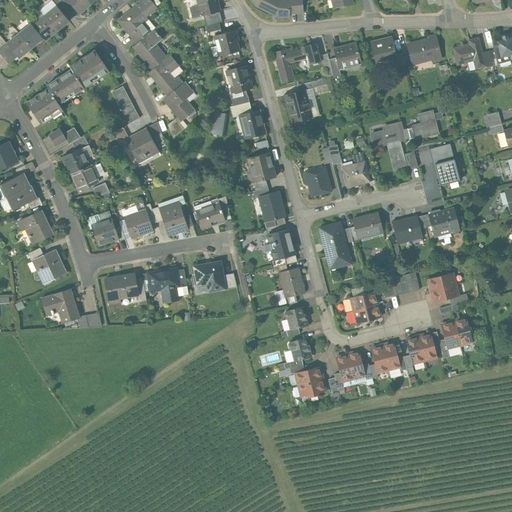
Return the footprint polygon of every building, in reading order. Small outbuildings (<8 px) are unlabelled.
[(58,0),(54,0),(52,2),(56,7),(57,7),(61,12),(66,8),(58,0)] [(58,0),(66,8),(71,5),(66,0),(58,0)] [(90,4),(86,0),(66,0),(71,5),(78,14),(90,4)] [(157,8),(150,0),(145,0),(138,7),(146,17),(157,8)] [(158,0),(150,0),(157,8),(162,4),(158,0)] [(220,11),(217,0),(198,0),(202,16),(220,11)] [(281,0),(279,0),(252,0),(257,7),(276,16),(289,17),(289,14),(290,1),(281,0)] [(302,0),(290,0),(290,1),(289,14),(303,13),(302,0)] [(329,0),(330,0),(333,0),(336,8),(352,4),(351,0),(329,0)] [(137,6),(119,21),(137,43),(150,33),(141,22),(147,18),(138,7),(137,6)] [(61,12),(57,7),(56,7),(45,17),(57,31),(69,22),(61,12)] [(57,31),(45,17),(32,26),(43,39),(45,41),(57,31)] [(32,26),(31,24),(19,34),(31,49),(43,39),(32,26)] [(137,43),(133,47),(149,65),(163,54),(156,45),(162,39),(154,29),(137,43)] [(236,31),(215,36),(217,47),(220,46),(223,56),(238,51),(236,42),(238,41),(236,31)] [(511,33),(492,39),(495,50),(498,63),(499,63),(511,59),(511,33)] [(19,34),(6,44),(10,48),(13,53),(17,57),(19,59),(31,49),(19,34)] [(430,41),(423,43),(422,41),(407,45),(409,52),(412,63),(431,58),(432,60),(441,58),(435,36),(429,37),(430,41)] [(478,38),(469,41),(470,45),(454,48),(458,64),(483,58),(478,38)] [(384,40),(371,43),(375,59),(388,56),(389,59),(396,57),(396,55),(395,51),(396,51),(393,40),(384,42),(384,40)] [(6,43),(0,48),(0,55),(0,56),(10,48),(6,44),(6,43)] [(356,44),(343,48),(343,47),(334,49),(336,58),(339,69),(348,66),(347,63),(360,60),(356,44)] [(316,46),(310,47),(314,60),(320,58),(316,46)] [(310,47),(290,53),(289,49),(274,53),(282,83),(295,80),(290,63),(307,59),(307,61),(314,60),(310,47)] [(10,48),(0,56),(4,60),(13,53),(10,48)] [(495,50),(489,52),(493,67),(499,65),(499,63),(498,63),(495,50)] [(95,51),(70,68),(71,69),(84,89),(92,84),(91,82),(100,76),(101,77),(109,72),(95,51)] [(409,52),(402,53),(405,65),(412,63),(409,52)] [(13,53),(4,60),(8,65),(17,57),(13,53)] [(402,53),(396,55),(396,57),(398,67),(405,65),(402,53)] [(163,54),(149,65),(152,70),(166,58),(163,54)] [(328,54),(321,56),(327,78),(333,76),(329,60),(328,54)] [(152,70),(149,73),(168,96),(179,86),(168,72),(178,64),(170,55),(166,58),(152,70)] [(336,58),(329,60),(333,76),(334,77),(341,76),(339,70),(339,69),(336,58)] [(246,66),(227,71),(230,84),(233,84),(235,92),(252,88),(246,66)] [(71,69),(46,86),(48,89),(59,105),(84,89),(71,69)] [(168,96),(166,98),(173,107),(171,109),(181,121),(195,110),(185,98),(192,92),(184,82),(179,86),(168,96)] [(123,87),(112,93),(129,124),(139,119),(123,87)] [(48,89),(27,103),(39,122),(61,108),(59,105),(48,89)] [(305,90),(285,95),(292,123),(312,117),(305,90)] [(244,96),(232,100),(233,106),(246,103),(244,96)] [(266,134),(260,111),(240,116),(246,138),(266,134)] [(432,112),(419,115),(422,124),(412,127),(412,128),(408,129),(411,138),(437,131),(432,112)] [(498,112),(484,116),(487,128),(501,124),(498,112)] [(227,114),(216,113),(211,117),(211,129),(214,137),(217,138),(218,135),(224,136),(227,114)] [(157,123),(146,129),(152,139),(161,134),(157,123)] [(385,132),(371,135),(374,145),(387,142),(394,170),(406,167),(403,155),(399,141),(411,138),(408,129),(404,130),(402,123),(384,128),(385,132)] [(63,134),(62,134),(66,140),(69,145),(72,143),(80,138),(74,127),(63,134)] [(123,128),(112,133),(119,145),(126,141),(129,139),(123,128)] [(60,129),(49,136),(55,146),(66,140),(62,134),(63,134),(60,129)] [(129,139),(126,141),(138,162),(158,150),(152,139),(146,129),(129,139)] [(80,138),(72,143),(76,151),(81,149),(88,146),(84,136),(80,138)] [(16,158),(8,142),(0,145),(0,166),(1,166),(2,170),(10,166),(18,162),(16,158)] [(431,149),(434,164),(454,159),(450,144),(431,149)] [(338,146),(329,148),(332,162),(333,166),(342,163),(338,146)] [(76,151),(62,158),(70,174),(71,174),(89,166),(81,149),(76,151)] [(329,151),(323,153),(326,164),(332,162),(329,151)] [(414,152),(408,154),(411,169),(418,167),(414,152)] [(269,154),(249,159),(252,171),(253,171),(256,183),(266,181),(275,178),(269,154)] [(18,162),(10,166),(12,172),(24,166),(20,157),(16,158),(18,162)] [(454,159),(434,164),(440,186),(459,181),(454,159)] [(364,162),(342,167),(347,187),(369,182),(364,162)] [(89,166),(71,174),(79,191),(98,182),(90,165),(89,166)] [(326,167),(309,171),(312,184),(308,185),(311,197),(332,192),(326,167)] [(24,174),(13,179),(0,184),(0,185),(6,198),(7,197),(30,186),(24,174)] [(256,183),(255,184),(257,190),(268,188),(266,181),(256,183)] [(108,182),(94,186),(96,195),(110,192),(108,182)] [(30,186),(7,197),(13,210),(28,203),(27,203),(37,198),(31,186),(30,186)] [(257,190),(253,191),(255,199),(260,197),(260,198),(270,196),(269,195),(268,188),(257,190)] [(270,196),(260,198),(266,222),(274,220),(274,221),(283,218),(280,206),(282,205),(279,192),(269,195),(270,196)] [(225,196),(217,199),(219,202),(222,212),(229,210),(225,196)] [(210,201),(194,207),(196,213),(201,228),(217,223),(217,224),(224,222),(221,213),(222,212),(219,202),(212,205),(210,201)] [(180,205),(160,212),(168,236),(188,229),(180,205)] [(454,209),(429,216),(432,226),(434,237),(439,236),(438,234),(449,231),(449,233),(459,231),(454,209)] [(145,210),(124,218),(131,240),(153,232),(145,210)] [(42,211),(19,222),(23,231),(27,229),(30,235),(29,236),(33,243),(51,235),(44,221),(46,220),(42,211)] [(378,213),(354,219),(358,237),(382,231),(378,213)] [(429,214),(422,216),(425,228),(432,226),(429,216),(429,214)] [(111,219),(101,223),(98,215),(87,219),(90,227),(92,226),(99,246),(118,240),(114,229),(111,219)] [(422,216),(416,218),(420,230),(425,228),(422,216)] [(416,217),(392,223),(398,244),(407,241),(406,240),(421,237),(420,230),(416,218),(416,217)] [(283,218),(274,221),(276,226),(285,224),(283,218)] [(340,223),(319,229),(330,270),(351,264),(340,223)] [(121,227),(114,229),(118,240),(119,242),(125,240),(121,227)] [(288,230),(268,235),(270,244),(274,243),(276,250),(272,251),(274,260),(295,255),(288,230)] [(32,258),(44,253),(42,247),(30,252),(32,258)] [(55,250),(33,261),(37,270),(43,268),(49,281),(66,273),(55,250)] [(211,265),(194,268),(197,286),(209,284),(210,291),(226,288),(223,276),(220,262),(210,264),(211,265)] [(285,265),(274,268),(275,274),(279,273),(287,271),(285,265)] [(287,271),(279,273),(282,282),(283,281),(287,298),(304,293),(298,268),(287,271)] [(183,269),(176,271),(179,287),(186,285),(183,269)] [(162,271),(147,274),(151,292),(164,290),(166,303),(178,301),(176,287),(179,287),(176,271),(176,270),(162,273),(162,271)] [(415,272),(409,274),(414,291),(419,290),(415,272)] [(453,273),(428,279),(431,291),(456,285),(453,273)] [(134,274),(105,279),(109,301),(137,297),(134,274)] [(409,274),(403,275),(408,293),(414,291),(409,274)] [(233,275),(223,276),(226,288),(226,289),(237,288),(233,275)] [(403,275),(398,277),(402,294),(408,293),(403,275)] [(398,277),(392,278),(396,296),(402,294),(398,277)] [(392,278),(386,280),(390,297),(396,296),(392,278)] [(386,280),(380,281),(385,299),(390,297),(386,280)] [(456,285),(431,291),(434,303),(449,299),(459,296),(456,285)] [(68,290),(41,299),(47,315),(52,314),(53,315),(54,315),(53,312),(63,309),(64,313),(60,314),(63,323),(77,319),(79,318),(79,317),(73,300),(71,301),(68,290)] [(374,292),(350,298),(353,311),(378,304),(374,292)] [(459,296),(449,299),(451,305),(457,304),(468,301),(466,294),(459,296)] [(378,304),(353,311),(356,324),(381,318),(378,304)] [(451,305),(439,309),(440,315),(459,310),(457,304),(451,305)] [(301,308),(285,312),(284,314),(286,319),(287,320),(288,320),(291,330),(298,328),(307,326),(305,320),(306,320),(305,314),(303,315),(301,308)] [(99,313),(86,316),(88,328),(102,327),(99,313)] [(86,316),(79,317),(79,318),(77,319),(80,328),(88,328),(86,316)] [(466,318),(453,321),(459,346),(472,343),(470,334),(471,334),(472,332),(471,327),(469,326),(468,326),(466,318)] [(453,321),(441,324),(445,339),(447,349),(459,346),(453,321)] [(291,330),(281,332),(282,338),(300,334),(298,328),(291,330)] [(436,332),(431,333),(433,345),(439,343),(439,341),(436,332)] [(431,333),(418,337),(424,361),(437,358),(433,345),(431,333)] [(418,337),(405,340),(409,356),(412,365),(424,361),(418,337)] [(305,339),(289,343),(288,345),(290,350),(291,351),(292,351),(295,361),(302,360),(311,357),(310,351),(309,345),(307,346),(305,339)] [(445,339),(439,341),(439,343),(443,359),(449,357),(447,349),(445,339)] [(394,343),(382,346),(388,371),(400,368),(398,358),(394,343)] [(382,346),(370,349),(374,365),(377,373),(388,371),(382,346)] [(359,352),(347,355),(353,379),(365,376),(362,366),(359,352)] [(347,355),(336,357),(340,374),(342,382),(353,379),(347,355)] [(409,356),(403,357),(407,370),(408,374),(414,373),(412,365),(409,356)] [(403,357),(398,358),(400,368),(401,371),(407,370),(403,357)] [(295,361),(285,364),(286,369),(291,368),(303,365),(302,360),(295,361)] [(368,364),(362,366),(365,376),(366,380),(372,379),(369,366),(368,364)] [(303,365),(291,368),(292,374),(295,373),(305,371),(304,365),(303,365)] [(374,365),(369,366),(372,379),(378,377),(377,373),(374,365)] [(305,371),(295,373),(298,385),(322,378),(319,367),(305,371)] [(340,374),(334,375),(335,378),(338,393),(344,391),(342,382),(340,374)] [(322,378),(298,385),(302,398),(307,396),(310,398),(318,396),(319,393),(326,391),(322,378)] [(335,378),(329,380),(333,396),(339,395),(338,393),(335,378)]
